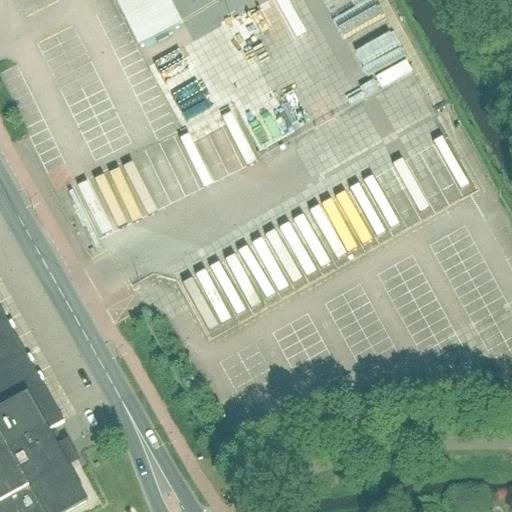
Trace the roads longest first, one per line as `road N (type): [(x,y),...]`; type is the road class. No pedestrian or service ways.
road 1 (unknown): [(75,273),(381,116)]
road 2 (unclassified): [(234,511),(301,473),(348,457),(435,443),(511,444)]
road 3 (secondary): [(127,415),(0,186)]
road 4 (unknown): [(203,361),(347,272)]
road 5 (unknown): [(405,239),(467,208),(511,275)]
road 6 (unknown): [(100,316),(157,299),(175,311),(203,361)]
road 7 (unknown): [(405,239),(465,352)]
